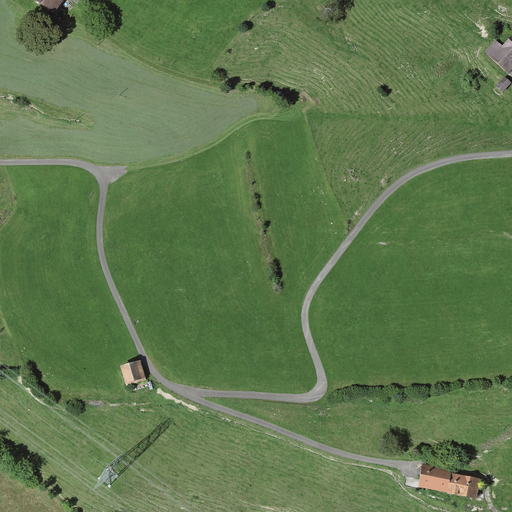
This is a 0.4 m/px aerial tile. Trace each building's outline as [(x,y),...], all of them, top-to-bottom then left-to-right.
[(41,0),(61,13),(69,0),(41,0)] [(511,46),(497,65),(511,77),(511,46)] [(496,89),(502,95),(511,84),(504,79),(496,89)] [(140,364),(122,370),(127,386),(145,381),(140,364)] [(483,482),(427,469),(422,487),(479,500),(483,482)]
